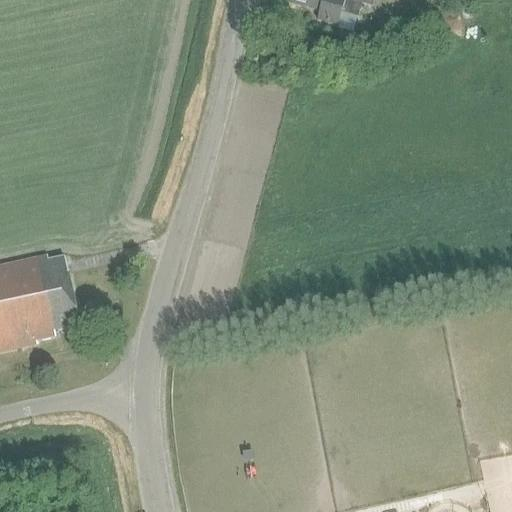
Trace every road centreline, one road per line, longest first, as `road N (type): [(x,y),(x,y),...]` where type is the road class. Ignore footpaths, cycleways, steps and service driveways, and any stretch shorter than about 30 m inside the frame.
road 1 (tertiary): [(144,389),(152,321),(190,212),(241,0)]
road 2 (unclassified): [(144,389),(0,417)]
road 3 (tertiary): [(160,511),(144,389)]
